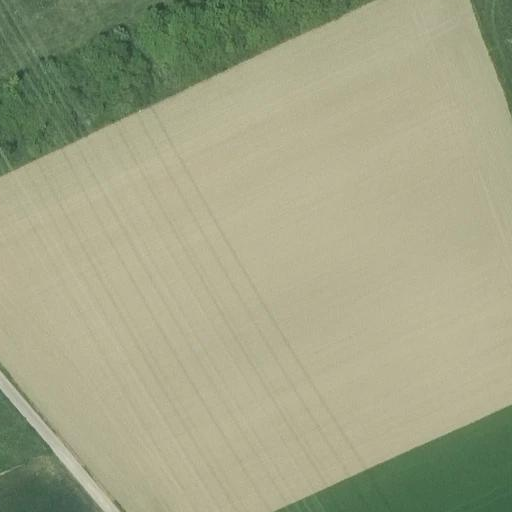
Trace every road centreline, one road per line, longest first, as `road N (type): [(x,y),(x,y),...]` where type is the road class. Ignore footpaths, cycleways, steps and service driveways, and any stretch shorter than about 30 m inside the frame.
road 1 (track): [(164,0),(0,76)]
road 2 (track): [(0,382),(110,511)]
